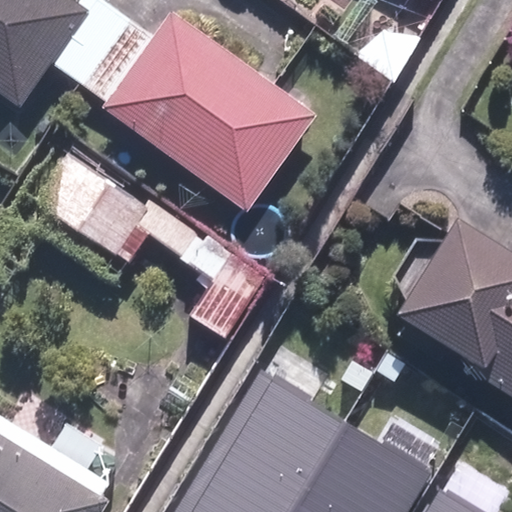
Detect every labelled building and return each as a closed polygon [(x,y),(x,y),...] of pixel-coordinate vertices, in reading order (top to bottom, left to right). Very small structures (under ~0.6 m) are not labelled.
[(240,220),(311,119),(163,17),(149,36),(96,0),(86,0),(77,14),(56,0),(0,0),(0,105),(12,114),(43,70),(97,107),(91,116),(240,220)] [(415,36),(365,33),(346,56),(385,89),(424,43),(415,36)] [(258,278),(64,151),(26,207),(123,270),(140,244),(205,287),(181,322),(214,344),(258,278)] [(452,375),(511,409),(511,268),(442,227),(383,326),(456,369),(452,375)] [(287,511),(347,412),(264,363),(175,511),(287,511)] [(401,511),(431,461),(347,412),(287,511),(401,511)] [(0,433),(0,511),(96,511),(105,498),(81,484),(101,452),(59,426),(39,458),(0,433)] [(498,511),(443,479),(423,511),(498,511)]
